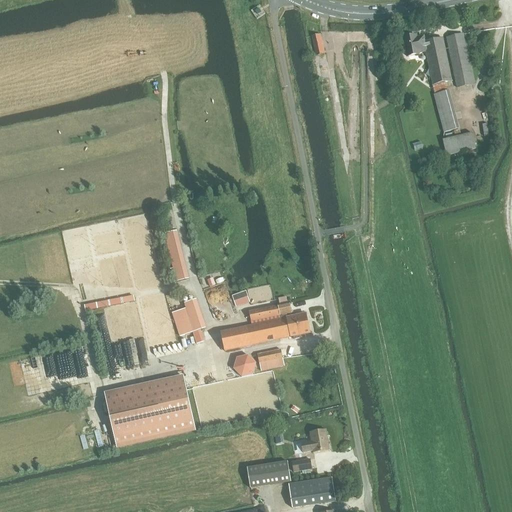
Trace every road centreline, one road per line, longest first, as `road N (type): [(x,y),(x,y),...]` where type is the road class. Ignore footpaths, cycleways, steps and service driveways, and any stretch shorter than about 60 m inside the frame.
road 1 (unclassified): [(372,511),(277,0)]
road 2 (track): [(196,283),(171,183),(164,73),(128,15)]
road 3 (track): [(326,39),(370,40),(372,231)]
road 4 (track): [(326,8),(360,235)]
road 5 (track): [(0,283),(151,291),(196,283)]
road 6 (secondary): [(448,0),(365,14),(305,0)]
